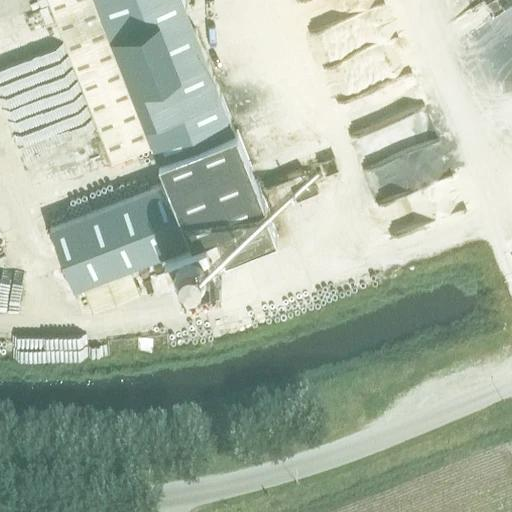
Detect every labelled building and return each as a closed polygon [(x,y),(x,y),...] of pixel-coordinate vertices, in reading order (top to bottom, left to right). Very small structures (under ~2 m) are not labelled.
[(270,211),(238,128),(235,129),(184,0),(51,0),(112,157),(152,141),(168,180),(50,225),(76,291),(94,284),(92,279),(165,251),(174,274),(225,254),(225,256),(278,235),(269,212),(270,211)] [(511,0),(504,0),(497,4),(511,31),(511,40),(508,43),(511,50),(511,81),(506,84),(511,94),(511,0)] [(0,127),(4,145),(84,124),(75,90),(50,96),(52,102),(30,108),(27,95),(23,96),(20,86),(1,91),(0,88),(0,127)] [(366,198),(459,162),(447,132),(354,168),(366,198)] [(139,265),(139,267),(139,269),(140,270),(142,271),(144,272),(145,272),(147,271),(148,270),(149,268),(149,266),(149,264),(148,263),(146,262),(144,261),(142,262),(140,263),(139,265)]
